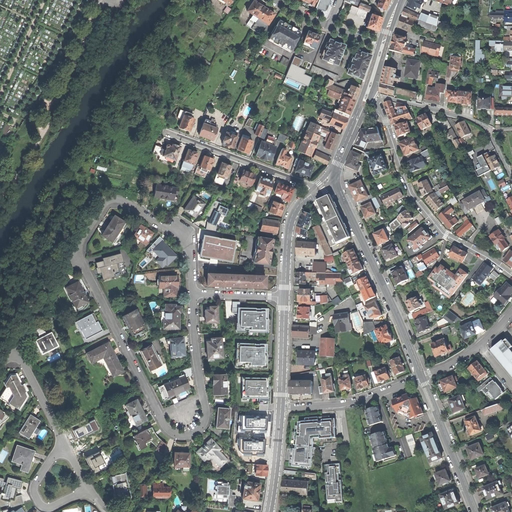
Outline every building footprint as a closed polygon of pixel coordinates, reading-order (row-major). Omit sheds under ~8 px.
[(319,0),(316,8),(324,11),(327,10),(329,4),(330,0),(319,0)] [(379,0),(377,6),(386,10),(389,0),(379,0)] [(418,7),(421,2),(421,0),(411,0),(408,7),(416,11),(418,7)] [(254,1),(247,11),(253,15),(247,24),(252,28),(255,24),(265,8),(260,4),(254,1)] [(358,8),(368,12),(370,8),(360,3),(358,8)] [(358,8),(352,6),(349,12),(365,19),(368,12),(358,8)] [(265,8),(255,24),(264,30),(268,24),(268,25),(275,14),(269,11),(265,8)] [(405,10),(403,15),(408,17),(417,20),(418,20),(419,17),(405,10)] [(371,14),(366,27),(376,31),(379,30),(381,24),(383,18),(371,14)] [(398,27),(412,32),(416,22),(407,19),(408,17),(403,15),(402,15),(400,21),(398,27)] [(418,20),(420,21),(427,24),(429,18),(423,15),(422,15),(421,15),(420,15),(419,17),(418,20)] [(429,18),(427,24),(438,28),(439,21),(429,18)] [(276,27),(275,26),(271,33),(272,34),(269,39),(270,39),(269,40),(290,52),(291,51),(294,46),(295,46),(299,39),(298,38),(301,34),(301,32),(290,26),(280,20),(279,22),(276,27)] [(261,35),(264,30),(255,24),(252,28),(251,29),(261,35)] [(437,32),(438,28),(427,24),(425,28),(437,32)] [(314,49),(319,36),(313,34),(308,32),(303,44),(310,47),(314,49)] [(395,52),(401,53),(403,47),(405,48),(405,47),(407,42),(405,41),(406,38),(396,35),(394,39),(393,42),(391,47),(392,47),(391,51),(395,52)] [(323,59),(337,64),(341,54),(344,46),(330,40),(323,59)] [(477,63),(486,63),(486,54),(484,54),(484,49),(482,49),(482,40),(477,40),(477,63)] [(423,52),(435,55),(436,51),(439,52),(441,46),(425,42),(424,47),(423,52)] [(405,48),(403,54),(415,57),(416,55),(415,55),(415,53),(415,50),(405,47),(405,48)] [(347,73),(362,79),(367,65),(371,56),(356,50),(352,62),(347,73)] [(280,63),(286,67),(289,61),(283,57),(280,63)] [(450,69),(459,70),(461,58),(452,57),(450,69)] [(405,77),(417,79),(420,62),(408,60),(407,65),(408,66),(407,68),(407,71),(406,71),(405,77)] [(310,72),(325,78),(334,81),(336,83),(339,76),(313,66),(310,72)] [(384,76),(382,84),(393,87),(394,81),(400,82),(401,78),(397,77),(397,76),(395,76),(396,70),(389,69),(385,68),(384,76)] [(355,101),(357,95),(360,89),(351,86),(349,90),(348,89),(347,91),(349,91),(347,94),(344,93),(345,91),(331,85),(332,83),(333,83),(334,81),(325,78),(323,81),(326,82),(324,88),(329,90),(346,97),(355,101)] [(394,95),(395,92),(396,88),(393,87),(382,84),(381,88),(381,92),(394,95)] [(308,91),(323,97),(325,92),(310,86),(308,91)] [(500,96),(511,96),(511,86),(500,86),(500,96)] [(417,93),(407,90),(403,89),(398,88),(397,93),(408,96),(411,97),(416,98),(417,93)] [(340,100),(338,103),(340,103),(337,110),(349,115),(352,107),(355,101),(346,97),(329,90),(327,95),(338,99),(340,100)] [(436,92),(428,91),(427,100),(433,101),(440,102),(441,93),(437,92),(436,92)] [(458,103),(460,93),(447,91),(447,97),(449,97),(449,102),(453,103),(458,104),(458,103)] [(460,91),(460,93),(458,103),(463,104),(463,106),(465,106),(467,106),(468,104),(471,105),(472,98),(471,98),(472,93),(460,91)] [(484,109),(491,109),(491,98),(479,98),(479,101),(477,101),(477,106),(479,106),(479,109),(484,109)] [(388,114),(392,124),(408,119),(405,111),(405,110),(396,113),(394,113),(390,101),(384,104),(388,114)] [(334,112),(323,107),(319,116),(330,121),(329,123),(343,129),(345,125),(349,115),(337,110),(335,110),(334,112)] [(511,107),(497,107),(497,115),(511,115),(511,107)] [(179,128),(185,130),(190,132),(194,119),(191,118),(193,114),(180,110),(177,118),(182,120),(179,128)] [(420,127),(422,130),(432,125),(426,114),(422,117),(417,119),(419,124),(420,127)] [(210,123),(211,121),(202,118),(200,121),(198,125),(203,126),(199,135),(205,138),(212,140),(217,128),(213,126),(214,125),(210,123)] [(315,134),(316,132),(319,133),(320,135),(325,137),(327,134),(330,135),(325,148),(332,151),(335,143),(338,135),(331,132),(331,131),(310,122),(307,131),(315,134)] [(397,131),(398,137),(408,134),(408,133),(411,132),(407,122),(395,126),(397,131)] [(456,126),(462,138),(462,137),(470,134),(464,122),(460,123),(456,126)] [(255,135),(263,138),(266,130),(263,129),(264,127),(259,125),(257,130),(255,135)] [(355,145),(365,148),(368,142),(382,140),(378,127),(370,128),(362,130),(355,145)] [(222,144),(226,145),(228,146),(233,148),(239,131),(234,129),(233,132),(227,130),(223,141),(222,144)] [(302,143),(312,147),(315,141),(317,136),(315,135),(315,134),(307,131),(302,143)] [(242,151),(248,153),(252,141),(247,139),(248,137),(243,134),(237,150),(242,151)] [(277,140),(284,144),(287,137),(280,134),(277,140)] [(403,149),(405,155),(419,150),(413,138),(400,143),(403,149)] [(256,156),(263,159),(270,162),(270,160),(275,147),(271,146),(273,142),(266,139),(265,142),(264,141),(263,143),(261,142),(256,155),(256,156)] [(289,147),(294,149),(296,143),(288,140),(287,143),(290,144),(289,147)] [(386,150),(382,140),(368,142),(365,148),(363,152),(365,153),(370,152),(380,151),(386,150)] [(298,151),(308,156),(312,147),(302,143),(298,151)] [(155,145),(153,152),(155,153),(155,154),(157,155),(157,154),(159,155),(158,160),(163,162),(163,161),(174,165),(180,147),(176,145),(172,144),(171,146),(170,145),(169,145),(168,144),(166,145),(165,146),(166,147),(165,150),(164,150),(162,149),(163,149),(162,149),(162,148),(155,145)] [(354,148),(352,152),(361,156),(359,162),(365,162),(365,158),(365,153),(363,152),(354,148)] [(281,149),(275,164),(281,166),(287,168),(291,158),(284,155),(286,150),(281,149)] [(192,151),(187,150),(183,161),(184,161),(180,170),(188,173),(190,169),(191,170),(193,164),(197,153),(192,151)] [(371,157),(371,159),(381,156),(380,151),(370,152),(371,157)] [(314,158),(326,164),(329,158),(316,152),(314,158)] [(356,169),(358,171),(361,166),(358,164),(359,162),(361,156),(352,152),(349,159),(346,166),(356,170),(356,169)] [(369,160),(375,176),(380,174),(380,172),(387,170),(387,168),(388,167),(387,165),(386,164),(385,164),(384,161),(382,155),(381,156),(371,159),(369,160)] [(477,166),(479,169),(475,171),(478,177),(491,170),(485,159),(483,155),(480,157),(477,158),(479,163),(478,163),(479,165),(477,166)] [(194,173),(205,177),(207,170),(209,170),(213,159),(208,157),(204,156),(199,167),(197,166),(194,173)] [(491,170),(500,166),(497,161),(495,156),(490,158),(487,160),(486,158),(485,159),(491,170)] [(422,157),(418,159),(421,168),(426,167),(422,157)] [(300,159),(296,158),(293,166),(297,167),(295,171),(300,173),(305,175),(306,175),(308,175),(309,174),(312,165),(299,160),(300,159)] [(421,168),(418,159),(408,163),(410,167),(412,172),(421,168)] [(226,164),(221,162),(217,174),(214,182),(221,185),(224,176),(227,177),(228,172),(230,173),(231,171),(229,170),(231,166),(226,164)] [(251,186),(255,175),(249,173),(244,171),(240,181),(248,184),(247,185),(251,186)] [(266,179),(260,177),(255,191),(268,196),(273,182),(266,179)] [(497,182),(501,188),(506,185),(503,179),(497,182)] [(421,190),(424,195),(432,191),(427,180),(418,185),(421,190)] [(354,194),(357,202),(363,199),(368,197),(361,182),(350,187),(354,194)] [(283,200),(288,202),(291,195),(293,189),(278,183),(274,193),(281,195),(280,197),(283,199),(283,200)] [(177,201),(179,188),(156,184),(154,197),(166,199),(177,201)] [(381,196),(385,205),(403,196),(401,192),(399,188),(381,196)] [(485,201),(484,199),(480,192),(472,197),(477,205),(481,203),(485,201)] [(431,205),(436,211),(443,205),(438,198),(434,193),(426,200),(431,205)] [(365,202),(372,199),(376,197),(374,194),(368,197),(363,199),(365,202)] [(338,243),(351,237),(346,228),(337,209),(331,195),(318,201),(338,243)] [(190,213),(195,217),(204,204),(194,197),(185,210),(190,213)] [(468,208),(469,210),(473,208),(477,205),(472,197),(464,201),(468,208)] [(284,206),(273,201),(272,204),(271,203),(269,206),(271,207),(269,212),(280,216),(282,211),(284,206)] [(259,214),(262,208),(250,203),(247,209),(259,214)] [(364,213),(367,218),(376,214),(371,203),(362,208),(364,213)] [(218,210),(215,209),(208,228),(213,230),(215,226),(218,227),(222,213),(227,215),(230,208),(221,204),(218,210)] [(402,215),(407,210),(403,205),(398,210),(402,215)] [(444,222),(451,217),(449,214),(454,210),(450,206),(439,215),(442,219),(444,222)] [(398,217),(399,218),(402,222),(404,224),(403,225),(405,228),(411,223),(409,221),(413,218),(409,213),(407,210),(402,215),(398,217)] [(297,232),(308,237),(308,231),(311,223),(312,221),(314,216),(303,212),(299,222),(298,227),(297,232)] [(501,215),(505,221),(511,218),(507,212),(501,215)] [(121,228),(122,228),(125,223),(119,220),(113,216),(109,221),(110,221),(107,226),(116,232),(119,227),(121,228)] [(453,219),(451,217),(444,222),(450,229),(456,224),(453,219)] [(260,230),(276,232),(277,228),(278,222),(262,220),(260,230)] [(464,224),(465,224),(469,228),(473,225),(468,220),(464,224)] [(410,226),(413,230),(419,225),(416,221),(410,226)] [(458,234),(460,237),(468,229),(469,228),(465,224),(456,232),(458,234)] [(320,225),(316,227),(328,256),(333,254),(320,225)] [(113,236),(116,232),(107,226),(104,230),(102,232),(101,235),(113,243),(116,238),(113,236)] [(140,241),(145,244),(151,233),(145,229),(140,226),(133,236),(134,237),(140,241)] [(231,263),(238,264),(238,263),(238,259),(239,256),(242,235),(198,227),(197,234),(233,240),(234,245),(231,263)] [(418,246),(419,247),(431,238),(429,235),(425,230),(423,228),(416,233),(417,233),(414,235),(407,240),(409,243),(413,248),(414,249),(418,246)] [(377,239),(379,245),(389,240),(384,230),(374,234),(377,239)] [(493,240),(501,234),(499,230),(490,237),(493,240)] [(509,247),(506,242),(503,239),(505,238),(501,234),(493,240),(496,245),(497,244),(500,246),(503,251),(509,247)] [(272,243),(273,243),(274,239),(258,237),(253,262),(269,264),(270,261),(269,261),(270,258),(271,256),(271,254),(270,254),(271,249),(272,249),(272,247),(272,246),(272,243)] [(153,249),(160,243),(156,239),(145,250),(149,253),(148,253),(149,254),(153,250),(153,249)] [(166,264),(175,255),(168,248),(161,241),(160,243),(153,249),(153,250),(160,256),(156,260),(161,266),(165,263),(166,264)] [(298,248),(298,254),(315,256),(316,244),(298,242),(298,248)] [(393,245),(382,250),(384,255),(387,261),(398,256),(394,248),(393,245)] [(450,255),(463,262),(467,254),(461,251),(454,247),(452,251),(450,255)] [(423,258),(427,264),(432,260),(435,259),(439,256),(437,252),(435,248),(422,256),(423,258)] [(354,250),(344,254),(345,257),(347,261),(348,265),(359,260),(356,255),(354,250)] [(511,251),(511,250),(503,260),(508,264),(511,266),(511,251)] [(100,272),(102,279),(125,273),(119,253),(100,259),(101,261),(95,263),(96,268),(100,267),(101,270),(101,272),(100,272)] [(361,264),(359,260),(348,265),(350,269),(349,269),(352,275),(363,270),(361,264)] [(314,267),(313,273),(317,273),(325,273),(326,263),(314,263),(314,267)] [(476,274),(484,280),(492,268),(488,265),(484,263),(476,274)] [(443,293),(450,298),(467,275),(464,273),(465,272),(461,269),(456,276),(449,271),(442,265),(439,269),(437,268),(431,275),(432,276),(430,279),(435,283),(432,287),(442,295),(443,293)] [(395,279),(398,284),(409,279),(404,269),(399,271),(393,274),(395,279)] [(235,285),(236,274),(223,274),(223,273),(219,273),(219,274),(206,273),(206,284),(221,285),(235,285)] [(296,284),(306,284),(306,280),(306,278),(306,276),(306,273),(297,273),(296,278),(296,284)] [(484,280),(476,274),(475,273),(472,278),(480,284),(484,280)] [(264,275),(252,274),(248,274),(236,274),(235,285),(251,286),(264,286),(264,275)] [(169,296),(175,296),(175,291),(177,291),(177,283),(177,275),(164,275),(164,276),(158,276),(158,282),(163,282),(163,295),(169,295),(169,296)] [(362,291),(372,287),(369,282),(367,278),(358,282),(358,284),(360,288),(362,291)] [(65,288),(75,308),(81,305),(87,302),(84,296),(84,295),(83,293),(83,292),(82,292),(77,282),(65,288)] [(494,296),(504,304),(509,298),(508,297),(511,295),(511,293),(511,286),(507,282),(502,288),(501,288),(494,296)] [(362,291),(366,301),(376,297),(374,292),(372,287),(362,291)] [(300,295),(300,302),(303,302),(311,302),(311,299),(311,290),(300,290),(300,295)] [(329,294),(318,295),(318,301),(322,301),(322,303),(330,303),(329,294)] [(409,308),(411,312),(421,307),(421,306),(422,305),(421,303),(420,304),(417,297),(406,302),(409,308)] [(380,311),(380,310),(378,306),(376,301),(366,306),(369,314),(370,315),(380,311)] [(171,327),(178,327),(178,318),(178,312),(180,312),(180,306),(174,306),(174,305),(165,304),(165,311),(167,311),(167,319),(163,319),(163,326),(171,326),(171,327)] [(217,317),(217,313),(216,306),(209,306),(209,309),(205,309),(205,310),(204,310),(204,315),(205,315),(205,318),(205,321),(210,321),(210,322),(217,322),(217,317)] [(310,319),(310,316),(310,312),(310,309),(310,308),(299,307),(298,310),(298,314),(297,314),(297,316),(298,317),(298,319),(310,319)] [(232,308),(232,313),(238,314),(237,323),(236,323),(236,324),(239,324),(239,329),(253,330),(253,331),(261,331),(261,330),(267,330),(268,319),(268,313),(266,313),(266,308),(261,308),(261,309),(240,308),(232,308)] [(131,336),(143,330),(146,328),(136,309),(122,316),(127,326),(131,336)] [(448,310),(442,317),(444,319),(449,322),(452,325),(462,320),(448,310)] [(348,313),(336,315),(336,319),(334,319),(335,322),(335,326),(336,326),(346,324),(350,323),(348,313)] [(91,314),(78,321),(82,329),(80,330),(85,339),(102,331),(99,325),(97,322),(95,323),(91,314)] [(419,332),(419,333),(430,328),(425,317),(414,321),(416,325),(417,328),(417,329),(417,331),(419,332)] [(461,327),(465,338),(475,334),(484,331),(479,320),(461,327)] [(371,333),(375,331),(385,327),(383,322),(373,322),(369,322),(367,322),(363,322),(364,336),(371,333)] [(34,329),(37,334),(44,331),(41,325),(34,329)] [(309,338),(310,327),(293,326),(293,331),(293,337),(309,338)] [(381,341),(382,345),(393,341),(391,336),(392,336),(391,335),(392,333),(390,331),(389,330),(388,328),(387,326),(385,327),(375,331),(377,336),(380,342),(381,341)] [(145,335),(143,330),(131,336),(134,341),(145,335)] [(35,341),(42,355),(58,347),(51,333),(42,337),(35,341)] [(183,337),(169,339),(170,343),(171,355),(172,356),(181,356),(181,354),(184,354),(183,346),(183,337)] [(207,357),(222,356),(221,350),(222,350),(221,343),(220,337),(211,338),(211,341),(206,341),(207,349),(207,357)] [(322,356),(334,357),(335,339),(323,338),(322,356)] [(491,350),(511,374),(511,351),(510,349),(511,347),(511,345),(507,339),(504,341),(503,340),(497,345),(491,350)] [(437,356),(441,355),(442,355),(444,354),(444,353),(449,352),(447,347),(444,340),(432,344),(434,351),(433,352),(434,354),(435,356),(436,356),(437,356)] [(113,377),(123,371),(118,361),(114,354),(115,354),(113,350),(112,351),(110,347),(108,342),(86,354),(91,363),(96,361),(95,360),(102,356),(113,377)] [(260,365),(266,365),(267,355),(267,349),(265,349),(265,344),(260,344),(255,344),(255,343),(248,343),(248,344),(245,344),(245,343),(239,343),(239,348),(237,348),(236,358),(235,358),(235,359),(238,359),(238,365),(252,365),(252,366),(260,367),(260,365)] [(157,355),(151,344),(141,350),(145,357),(143,358),(146,363),(150,371),(160,365),(156,356),(157,355)] [(299,364),(315,364),(315,352),(299,352),(299,357),(299,364)] [(390,361),(396,375),(405,371),(402,365),(399,357),(390,361)] [(468,368),(478,379),(483,375),(484,377),(488,374),(486,372),(477,361),(473,364),(468,368)] [(386,368),(373,373),(377,383),(380,382),(381,382),(382,382),(383,382),(384,381),(384,380),(386,379),(390,378),(389,375),(387,371),(386,368)] [(216,393),(226,392),(226,374),(213,374),(213,380),(213,383),(216,383),(216,393)] [(179,392),(190,387),(185,375),(175,379),(169,381),(169,382),(163,384),(165,389),(168,396),(179,392)] [(341,382),(342,390),(345,389),(347,389),(347,390),(348,391),(350,391),(351,390),(351,389),(351,388),(352,388),(350,375),(345,376),(345,378),(340,379),(340,381),(339,381),(339,383),(341,382)] [(367,379),(366,375),(355,379),(358,389),(359,389),(360,390),(361,390),(362,390),(363,389),(363,388),(365,387),(369,386),(368,383),(367,379)] [(0,398),(19,410),(27,397),(25,393),(21,386),(16,376),(11,376),(6,383),(8,387),(6,388),(0,398)] [(440,388),(441,391),(445,390),(447,391),(457,387),(455,381),(458,380),(456,377),(454,378),(453,376),(443,380),(442,382),(442,383),(438,385),(440,388)] [(495,395),(498,399),(506,392),(493,376),(479,388),(481,391),(485,388),(492,398),(495,395)] [(242,381),(242,398),(259,398),(268,398),(268,378),(245,378),(245,377),(242,377),(241,381),(242,381)] [(333,384),(332,377),(327,377),(322,378),(323,386),(324,393),(329,392),(334,391),(333,387),(333,384)] [(300,393),(313,394),(313,381),(290,381),(290,393),(300,393)] [(393,400),(398,414),(410,419),(423,413),(418,399),(415,398),(413,399),(411,398),(409,397),(409,395),(406,394),(393,400)] [(451,406),(454,413),(465,408),(462,399),(464,398),(463,395),(449,400),(451,406)] [(268,406),(268,398),(259,398),(259,410),(267,410),(268,406)] [(132,415),(142,410),(139,405),(137,400),(125,405),(128,411),(130,410),(132,415)] [(494,405),(493,406),(495,411),(504,408),(502,403),(501,403),(494,405)] [(371,425),(382,422),(380,415),(381,414),(381,412),(379,406),(367,410),(368,414),(367,414),(369,420),(370,424),(371,425)] [(495,411),(493,406),(484,409),(485,414),(495,411)] [(217,426),(228,427),(229,415),(230,415),(230,410),(229,410),(230,408),(218,407),(218,416),(217,426)] [(144,414),(142,410),(132,415),(134,419),(133,420),(135,425),(147,419),(144,414)] [(9,416),(3,412),(0,417),(0,421),(3,424),(6,421),(9,416)] [(19,433),(29,440),(35,430),(41,421),(31,415),(19,433)] [(335,438),(337,438),(336,418),(331,419),(331,416),(328,416),(319,417),(320,437),(321,438),(335,438)] [(471,434),(484,429),(484,428),(482,424),(481,424),(479,425),(476,416),(466,420),(468,425),(469,429),(471,434)] [(315,438),(320,437),(319,417),(303,418),(303,420),(299,421),(299,425),(296,425),(296,431),(293,431),(292,444),(295,444),(295,446),(295,448),(297,448),(296,466),(301,467),(301,468),(309,469),(309,466),(313,466),(315,438)] [(251,426),(251,429),(254,429),(253,445),(263,446),(264,436),(265,427),(251,426)] [(136,441),(138,444),(140,449),(147,446),(146,444),(145,441),(150,439),(152,441),(157,447),(156,449),(163,454),(164,451),(164,450),(166,447),(165,447),(167,444),(161,439),(157,435),(154,431),(152,427),(147,429),(133,436),(135,440),(136,441)] [(252,448),(253,445),(254,429),(251,429),(247,428),(243,428),(241,447),(252,448)] [(384,459),(396,456),(397,456),(396,455),(395,450),(394,447),(390,448),(390,446),(389,444),(388,444),(387,440),(388,440),(385,431),(371,436),(372,440),(374,445),(375,448),(374,449),(376,455),(377,460),(378,461),(384,459)] [(420,454),(413,433),(410,434),(406,435),(413,456),(420,454)] [(422,438),(431,462),(443,457),(437,444),(433,433),(422,438)] [(202,447),(197,451),(215,471),(221,465),(212,456),(219,449),(221,448),(213,439),(206,445),(205,444),(202,447)] [(470,454),(472,459),(484,455),(480,443),(468,448),(470,454)] [(21,470),(28,473),(32,462),(35,452),(18,446),(13,462),(23,465),(21,470)] [(99,451),(104,460),(108,458),(103,449),(99,451)] [(212,456),(221,465),(228,459),(219,449),(212,456)] [(107,467),(107,466),(104,460),(99,451),(86,458),(90,466),(94,474),(107,467)] [(183,466),(189,466),(190,453),(184,452),(184,454),(182,454),(181,454),(181,452),(175,452),(175,465),(183,466)] [(109,457),(108,458),(104,460),(107,466),(112,463),(109,457)] [(257,473),(267,474),(267,469),(267,463),(266,463),(257,463),(257,473)] [(328,480),(330,502),(345,501),(341,463),(327,464),(328,480)] [(478,473),(480,478),(489,474),(486,465),(476,469),(478,473)] [(437,474),(441,484),(450,480),(448,475),(446,470),(437,474)] [(117,500),(131,496),(126,473),(113,476),(115,486),(116,491),(115,491),(117,500)] [(2,500),(10,502),(10,500),(15,501),(18,489),(20,490),(22,486),(23,482),(9,478),(7,484),(4,483),(5,480),(0,478),(0,486),(5,488),(2,500)] [(290,493),(308,495),(309,481),(283,479),(282,485),(282,492),(290,493)] [(228,505),(236,505),(236,501),(236,494),(231,494),(231,489),(229,489),(230,481),(219,480),(219,484),(218,484),(217,493),(219,493),(219,497),(229,498),(228,505)] [(252,498),(258,499),(259,491),(261,483),(248,480),(248,481),(247,487),(245,487),(245,488),(243,497),(248,497),(249,499),(251,499),(252,498)] [(486,494),(488,499),(503,493),(498,482),(483,488),(486,494)] [(140,496),(147,496),(146,483),(139,484),(140,496)] [(167,496),(167,487),(162,487),(154,487),(154,496),(160,496),(167,496)] [(441,495),(447,509),(460,504),(457,496),(454,490),(441,495)] [(493,511),(510,511),(506,503),(492,508),(493,511)]
